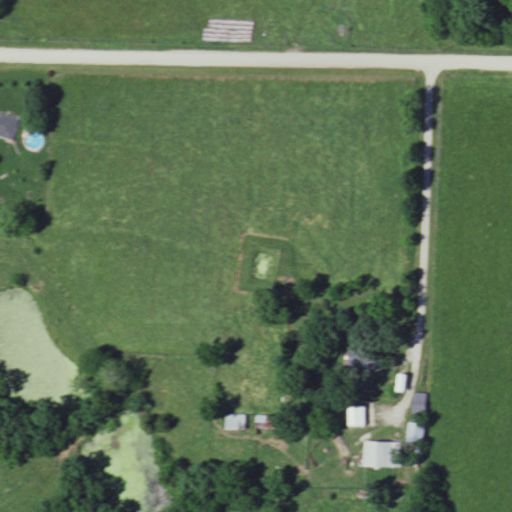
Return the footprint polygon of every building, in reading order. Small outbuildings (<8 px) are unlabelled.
[(0,138),(13,142),(19,120),(0,114),(0,138)] [(380,370),(380,351),(349,351),(349,370),(380,370)] [(411,446),(426,447),(428,394),(413,394),(411,446)] [(366,429),(366,407),(350,407),(350,429),(366,429)] [(258,431),(278,431),(278,418),(258,418),(258,431)] [(402,470),(402,444),(366,444),(366,470),(402,470)]
